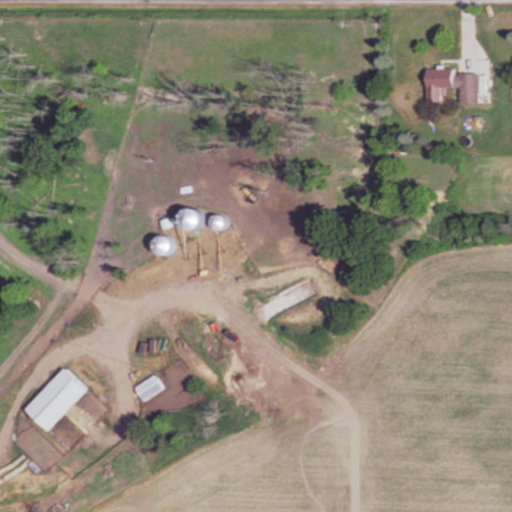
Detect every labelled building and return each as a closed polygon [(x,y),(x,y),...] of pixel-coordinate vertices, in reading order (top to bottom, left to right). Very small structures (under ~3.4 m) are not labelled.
[(466,65),(477,65),(477,46),(466,46),(466,65)] [(463,68),(430,68),(430,102),(449,101),(449,87),(464,87),(464,104),(484,104),(484,73),(463,73),(463,68)] [(162,254),(181,254),(181,237),(163,236),(162,254)] [(97,389),(73,367),(32,410),(55,433),(97,389)] [(146,400),(169,393),(164,376),(141,383),(146,400)]
